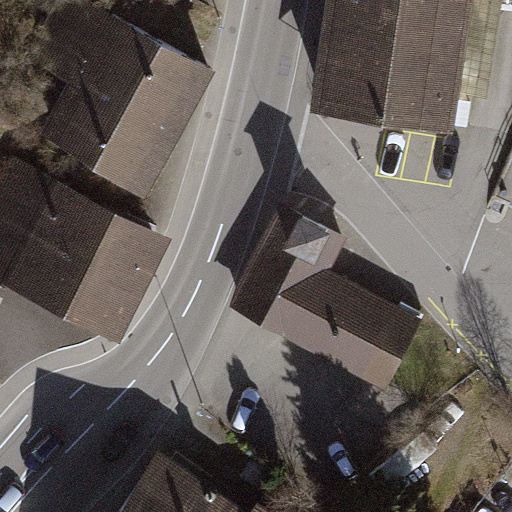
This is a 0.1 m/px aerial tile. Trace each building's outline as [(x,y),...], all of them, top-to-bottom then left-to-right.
[(189,136),(223,73),(88,0),(60,0),(28,59),(76,85),(47,137),(156,196),(189,136)] [(477,0),(331,0),(317,117),(461,135),(477,0)] [(121,212),(16,158),(0,188),(0,277),(120,339),(172,238),(121,212)] [(387,387),(422,316),(329,271),(346,235),(321,223),(310,218),(305,215),(282,204),(229,311),(387,387)] [(247,504),(155,442),(106,511),(281,511),(255,494),(247,504)]
